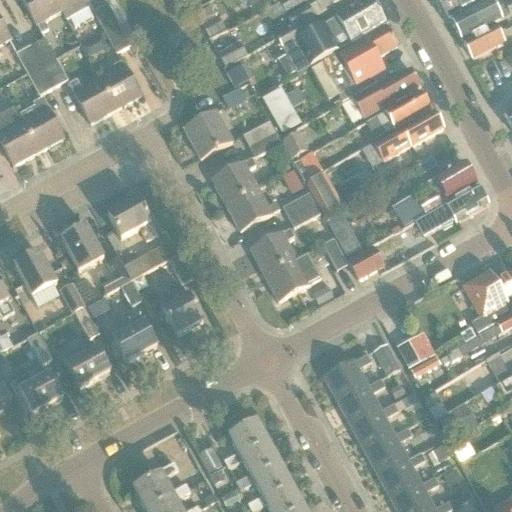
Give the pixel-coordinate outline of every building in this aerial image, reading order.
[(62,15),(53,0),(21,0),(37,28),(41,36),(49,32),(44,24),(62,15)] [(66,22),(83,13),(91,9),(86,0),(53,0),(62,15),(66,22)] [(339,53),(351,46),(384,27),(368,0),(367,0),(336,19),(338,23),(326,31),(324,27),(310,36),(304,26),(276,41),(297,77),(339,53)] [(286,16),(307,4),(305,0),(286,0),(279,4),(286,16)] [(295,31),(348,0),(324,0),(317,4),(317,5),(309,9),(308,8),(288,20),(295,31)] [(440,0),(438,1),(449,20),(487,0),(440,0)] [(511,3),(505,7),(496,12),(490,3),(451,23),(462,43),(501,23),(511,17),(511,3)] [(105,36),(119,28),(108,7),(94,15),(105,36)] [(224,31),(218,20),(203,28),(209,39),(224,31)] [(0,48),(10,43),(0,24),(0,48)] [(131,49),(119,28),(105,36),(117,57),(131,49)] [(505,48),(511,44),(511,31),(500,38),(494,28),(463,44),(473,62),(504,46),(505,48)] [(385,29),(322,66),(330,80),(328,81),(339,99),(347,94),(351,102),(377,88),(372,80),(383,74),(376,61),(397,49),(385,29)] [(45,42),(31,49),(42,70),(56,63),(45,42)] [(218,56),(226,70),(247,58),(239,44),(218,56)] [(42,70),(31,49),(16,57),(28,78),(42,70)] [(56,63),(42,70),(54,91),(68,84),(56,63)] [(42,70),(28,78),(39,99),(54,91),(42,70)] [(100,84),(116,114),(141,100),(125,70),(100,84)] [(374,90),(354,102),(342,109),(352,126),(363,120),(364,121),(420,89),(410,73),(376,93),(374,90)] [(116,114),(100,84),(82,93),(77,83),(69,87),(75,97),(74,98),(91,128),(116,114)] [(282,136),(301,125),(281,90),(262,101),(282,136)] [(229,112),(247,102),(241,91),(223,102),(229,112)] [(394,133),(431,112),(429,109),(429,106),(426,99),(423,99),(421,95),(385,116),(388,121),(371,131),(377,142),(394,132),(394,133)] [(40,117),(23,126),(39,156),(64,142),(48,112),(47,112),(44,105),(36,109),(40,117)] [(14,111),(0,118),(0,144),(14,170),(39,156),(23,126),(14,111)] [(384,165),(411,150),(444,131),(434,114),(374,148),(384,165)] [(201,163),(233,146),(216,115),(184,133),(201,163)] [(270,125),(244,139),(250,151),(276,137),(270,125)] [(309,155),(299,136),(282,146),(291,164),(309,155)] [(276,137),(250,151),(256,162),(282,147),(276,137)] [(244,167),(244,166),(212,184),(226,210),(258,192),(248,174),(256,170),(252,162),(244,167)] [(431,162),(419,169),(423,177),(436,170),(431,162)] [(287,164),(279,169),(283,177),(291,172),(287,164)] [(404,229),(476,187),(464,166),(435,182),(442,194),(437,198),(436,196),(419,206),(416,200),(395,212),(404,229)] [(308,188),(327,220),(345,210),(326,177),(308,188)] [(423,241),(455,223),(456,226),(488,208),(477,189),(415,225),(423,241)] [(258,192),(226,210),(240,236),(273,218),(272,218),(280,214),(276,207),(269,211),(258,192)] [(288,222),(314,207),(309,197),(283,211),(288,222)] [(157,240),(153,232),(154,232),(137,202),(108,218),(121,243),(139,233),(146,246),(157,240)] [(320,218),(314,207),(288,222),(294,232),(320,218)] [(79,275),(104,262),(86,230),(62,244),(79,275)] [(283,237),(282,236),(250,254),(265,280),(297,262),(287,244),(294,241),(290,233),(283,237)] [(337,274),(348,269),(334,242),(323,248),(337,274)] [(171,245),(124,271),(131,285),(169,265),(179,258),(171,245)] [(359,284),(384,270),(373,251),(348,265),(359,284)] [(32,301),(57,287),(39,256),(15,269),(32,301)] [(182,289),(192,283),(179,258),(169,265),(182,289)] [(297,262),(265,280),(279,306),(311,289),(310,288),(321,282),(307,258),(297,263),(297,262)] [(119,262),(108,268),(114,280),(101,288),(107,298),(131,285),(124,271),(119,262)] [(472,329),(477,338),(511,317),(511,313),(511,311),(505,302),(511,297),(511,275),(496,285),(490,274),(463,289),(464,290),(483,323),(472,329)] [(134,310),(143,305),(132,286),(123,291),(134,310)] [(0,356),(12,350),(6,340),(0,343),(0,341),(0,318),(2,322),(14,316),(8,304),(9,304),(0,288),(0,356)] [(61,294),(73,317),(85,311),(72,288),(61,294)] [(312,297),(318,308),(333,301),(327,289),(312,297)] [(176,302),(178,305),(162,314),(176,340),(203,325),(189,299),(186,301),(184,297),(176,302)] [(92,321),(110,312),(104,301),(87,311),(92,321)] [(85,311),(75,316),(91,343),(100,338),(85,311)] [(511,318),(476,339),(464,346),(457,350),(458,350),(462,359),(511,330),(511,318)] [(127,367),(157,350),(144,327),(143,327),(140,320),(129,326),(133,333),(114,343),(127,367)] [(471,331),(460,338),(464,346),(476,339),(471,331)] [(41,370),(52,364),(38,337),(27,343),(41,370)] [(396,351),(407,372),(426,361),(415,340),(396,351)] [(92,346),(83,351),(82,349),(62,360),(80,392),(110,376),(97,352),(96,353),(92,346)] [(373,355),(387,380),(401,372),(387,347),(373,355)] [(457,350),(449,355),(454,364),(462,359),(458,350),(457,350)] [(511,353),(501,359),(511,376),(511,375),(511,353)] [(368,391),(368,390),(359,373),(371,366),(367,359),(354,366),(354,365),(324,382),(338,407),(368,391)] [(410,373),(415,381),(440,367),(436,359),(410,373)] [(45,371),(36,376),(34,373),(10,387),(16,398),(20,396),(33,418),(63,402),(49,378),(45,371)] [(491,391),(496,400),(510,392),(509,390),(511,387),(511,377),(510,379),(510,380),(491,391)] [(368,391),(338,407),(352,432),(382,415),(381,415),(372,398),(385,391),(381,383),(368,390),(368,391)] [(0,407),(12,401),(3,385),(0,386),(0,407)] [(431,391),(441,414),(452,409),(442,386),(431,391)] [(401,388),(390,393),(395,403),(405,397),(401,388)] [(414,397),(401,404),(405,412),(418,405),(414,397)] [(394,408),(381,415),(382,415),(352,432),(365,456),(395,440),(395,439),(386,422),(398,416),(394,408)] [(438,425),(449,444),(464,435),(454,416),(438,425)] [(241,462),(269,447),(257,424),(229,440),(239,457),(224,465),(228,473),(243,465),(241,462)] [(395,440),(365,456),(379,481),(409,465),(408,464),(399,447),(412,440),(407,432),(395,439),(395,440)] [(241,462),(243,465),(250,479),(236,487),(240,495),(255,487),(253,484),(281,469),(269,447),(241,462)] [(432,455),(439,467),(453,459),(446,447),(432,455)] [(198,459),(208,477),(222,470),(211,451),(198,459)] [(409,465),(379,481),(392,506),(422,489),(422,488),(412,472),(425,465),(421,457),(408,464),(409,465)] [(150,511),(174,499),(172,496),(164,482),(179,474),(174,466),(159,475),(161,477),(134,492),(144,511),(150,511)] [(492,486),(507,481),(503,467),(487,473),(492,486)] [(253,484),(255,487),(262,500),(248,508),(249,511),(260,511),(267,508),(265,505),(293,490),(281,469),(253,484)] [(452,471),(439,479),(446,490),(459,483),(452,471)] [(214,488),(224,482),(220,474),(209,480),(214,488)] [(422,489),(392,506),(395,511),(434,511),(426,496),(439,489),(434,481),(422,488),(422,489)] [(186,488),(172,496),(174,499),(150,511),(180,511),(176,504),(191,496),(186,488)] [(265,505),(267,508),(268,511),(304,511),(293,490),(265,505)] [(213,497),(203,503),(207,510),(217,504),(213,497)] [(469,497),(459,502),(464,511),(474,505),(469,497)] [(232,498),(221,504),(225,511),(236,506),(232,498)] [(511,511),(511,500),(492,511),(511,511)]
